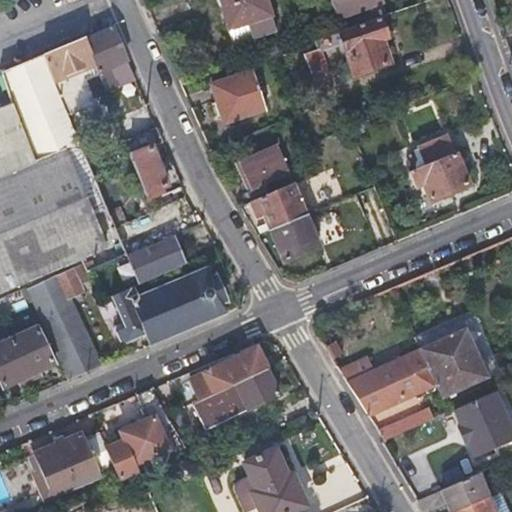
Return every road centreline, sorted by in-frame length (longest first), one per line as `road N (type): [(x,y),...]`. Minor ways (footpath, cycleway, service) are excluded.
road 1 (residential): [(281,312),(189,166),(124,0)]
road 2 (residential): [(281,312),(0,432)]
road 3 (residential): [(511,214),(281,312)]
road 4 (residential): [(400,511),(281,312)]
road 5 (residential): [(466,0),(511,127)]
